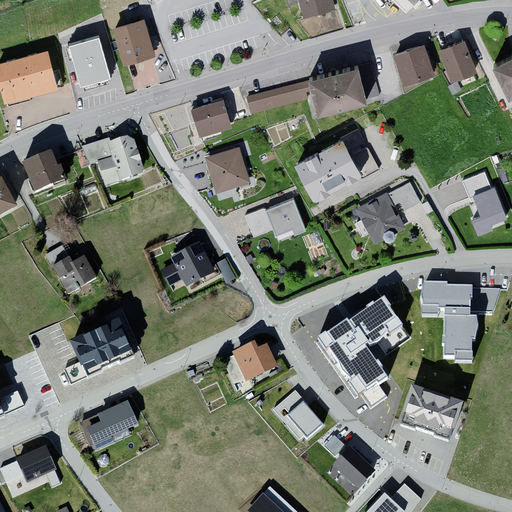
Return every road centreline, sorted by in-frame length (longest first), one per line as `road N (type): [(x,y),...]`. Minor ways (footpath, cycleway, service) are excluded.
road 1 (residential): [(511,12),(387,30),(134,106)]
road 2 (residential): [(271,319),(134,106)]
road 3 (residential): [(511,258),(408,270),(271,319)]
road 4 (residential): [(271,319),(49,419)]
road 5 (residential): [(398,459),(329,406),(271,319)]
road 6 (residential): [(134,106),(0,152)]
road 7 (residential): [(511,507),(443,485),(398,459)]
